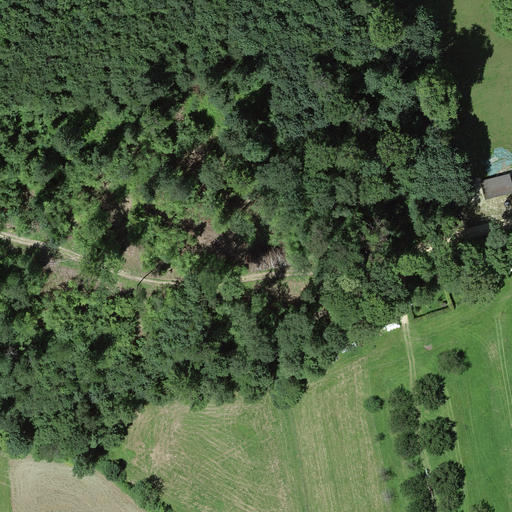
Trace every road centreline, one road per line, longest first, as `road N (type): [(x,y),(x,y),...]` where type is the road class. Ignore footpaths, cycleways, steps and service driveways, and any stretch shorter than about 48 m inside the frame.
road 1 (track): [(405,256),(366,269),(170,283),(0,231)]
road 2 (track): [(511,223),(452,235),(405,256),(403,329)]
road 3 (track): [(380,266),(356,292),(287,332),(271,374)]
